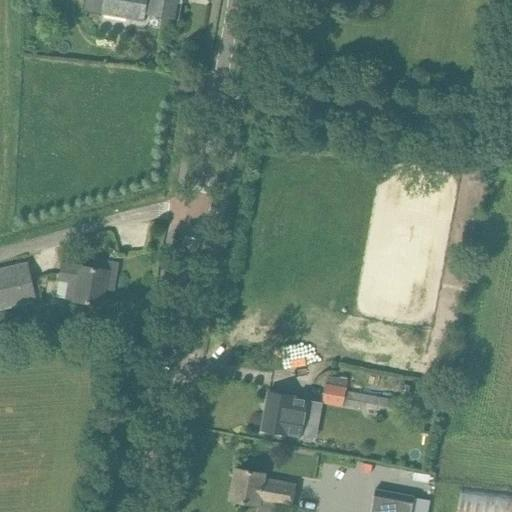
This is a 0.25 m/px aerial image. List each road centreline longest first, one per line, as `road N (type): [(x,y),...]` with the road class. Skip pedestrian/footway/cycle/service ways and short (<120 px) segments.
road 1 (tertiary): [(146,511),(199,215)]
road 2 (tertiary): [(199,215),(236,0)]
road 3 (residential): [(0,257),(158,210),(199,215)]
